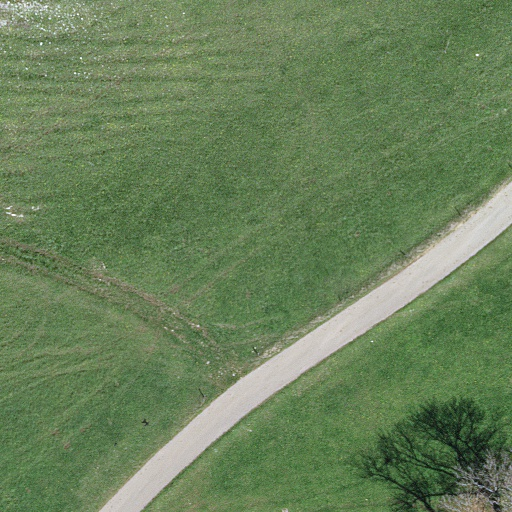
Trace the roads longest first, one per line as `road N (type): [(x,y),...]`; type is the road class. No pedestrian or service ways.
road 1 (track): [(511,198),(260,383),(117,511)]
road 2 (track): [(0,254),(96,285),(260,383)]
